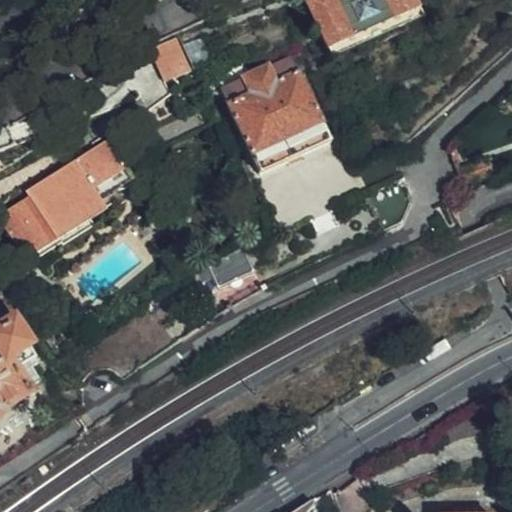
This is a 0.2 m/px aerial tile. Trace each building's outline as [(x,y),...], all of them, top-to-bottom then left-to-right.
[(302,0),(325,52),(417,12),(411,0),(302,0)] [(187,72),(174,38),(146,50),(159,83),(187,72)] [(432,77),(422,54),(419,56),(377,80),(386,100),(432,77)] [(327,144),(287,57),(219,90),(256,175),(327,144)] [(48,233),(128,179),(104,141),(24,194),(26,198),(0,214),(0,227),(22,261),(53,241),(48,233)] [(352,171),(380,232),(400,224),(407,201),(393,154),(371,163),(352,171)] [(456,171),(461,192),(470,184),(493,175),(488,159),(456,171)] [(69,274),(133,217),(119,202),(55,258),(69,274)] [(241,248),(193,271),(205,294),(252,272),(247,262),(258,257),(254,248),(243,253),(241,248)] [(0,414),(1,414),(0,412),(0,410),(27,393),(17,377),(37,365),(6,319),(10,316),(0,300),(0,414)] [(511,385),(497,393),(502,410),(503,413),(511,416),(511,385)] [(235,484),(261,469),(273,461),(263,442),(228,462),(235,484)] [(310,503),(295,511),(307,511),(312,507),(310,503)]
